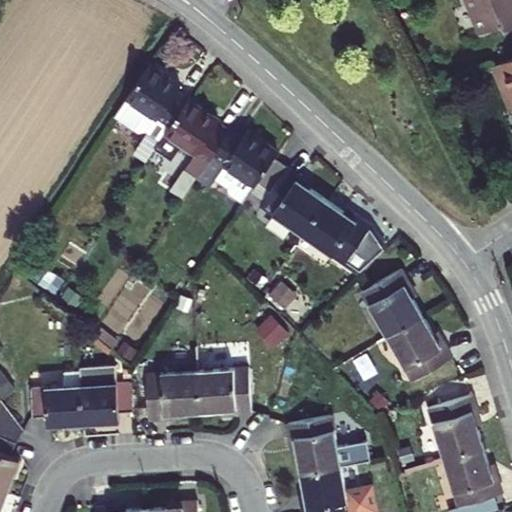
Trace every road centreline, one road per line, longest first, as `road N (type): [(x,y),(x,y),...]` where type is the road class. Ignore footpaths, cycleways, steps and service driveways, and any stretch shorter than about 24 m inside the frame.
road 1 (residential): [(182,0),(464,262)]
road 2 (residential): [(43,511),(55,484),(76,466),(200,453),(239,470),(253,511)]
